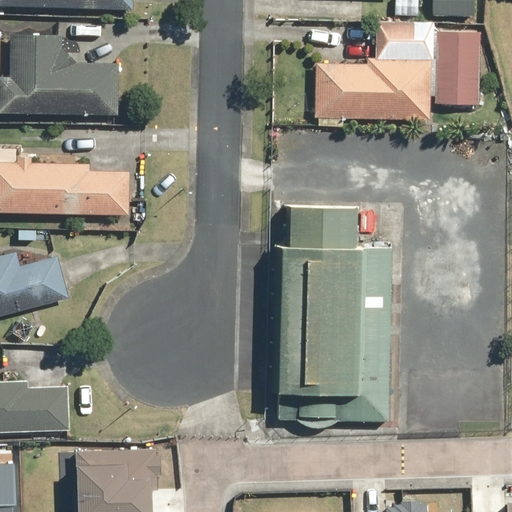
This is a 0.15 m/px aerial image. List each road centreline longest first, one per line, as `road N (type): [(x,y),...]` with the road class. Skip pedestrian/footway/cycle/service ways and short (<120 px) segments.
road 1 (residential): [(181,344),(218,253),(223,0)]
road 2 (residential): [(210,511),(210,470),(511,460)]
